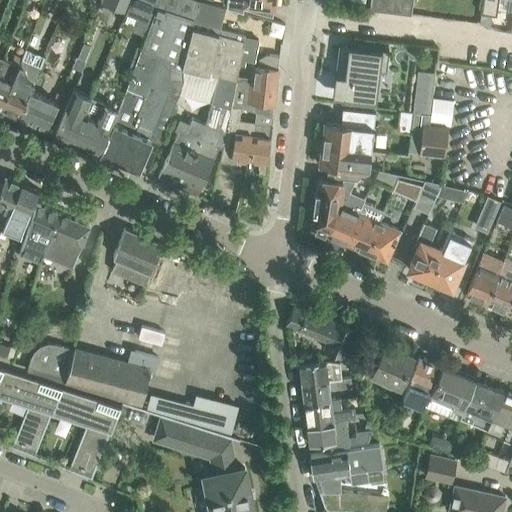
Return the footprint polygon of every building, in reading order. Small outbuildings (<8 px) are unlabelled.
[(130,0),(103,0),(102,4),(125,14),(130,0)] [(200,0),(158,0),(157,5),(195,18),(200,0)] [(225,0),(226,3),(242,7),(269,15),(271,5),(274,6),(274,0),(225,0)] [(370,0),(370,7),(411,13),(412,11),(413,0),(370,0)] [(511,0),(482,0),(480,12),(496,15),(498,0),(511,0),(511,15),(511,17),(511,16),(511,0)] [(179,92),(180,92),(184,84),(184,66),(183,66),(195,18),(157,5),(127,86),(145,93),(138,111),(132,108),(127,120),(116,116),(114,121),(101,151),(139,167),(169,96),(177,99),(179,92)] [(219,144),(222,146),(223,146),(232,101),(236,79),(246,32),(195,19),(195,18),(183,66),(184,66),(184,84),(180,92),(211,100),(206,122),(192,116),(186,129),(180,127),(159,175),(198,192),(219,144)] [(386,71),(389,50),(338,44),(335,73),(344,74),(344,78),(334,77),(332,94),(342,95),(376,99),(379,70),(386,71)] [(25,49),(22,57),(0,108),(19,116),(30,89),(31,89),(44,58),(25,49)] [(276,86),(280,54),(265,53),(259,57),(258,65),(251,64),(249,80),(248,83),(276,86)] [(0,107),(0,108),(22,57),(15,54),(11,61),(5,59),(0,71),(0,107)] [(446,54),(444,67),(459,69),(461,56),(446,54)] [(274,103),(276,86),(248,83),(249,80),(236,79),(232,101),(242,105),(241,105),(256,110),(265,113),(272,115),(273,103),(274,103)] [(58,101),(31,89),(30,89),(19,116),(47,128),(58,101)] [(72,138),(90,95),(74,89),(56,132),(72,138)] [(90,95),(72,138),(101,151),(114,121),(116,116),(119,107),(90,95)] [(415,95),(413,111),(424,112),(429,113),(431,97),(415,95)] [(450,124),(453,99),(431,96),(431,97),(429,113),(428,121),(449,124),(450,124)] [(255,120),(239,118),(241,105),(242,105),(232,101),(223,146),(222,146),(220,160),(232,162),(233,156),(250,159),(255,120)] [(342,108),(341,123),(325,121),(325,124),(322,123),(321,132),(324,132),(323,144),(369,150),(370,151),(375,111),(342,108)] [(271,137),(272,124),(264,123),(265,113),(256,110),(255,120),(250,159),(260,160),(259,171),(265,172),(271,137)] [(410,131),(413,112),(401,110),(399,130),(410,131)] [(447,138),(449,124),(428,121),(429,113),(424,112),(413,111),(413,112),(410,131),(408,150),(419,151),(446,154),(447,138)] [(368,167),(369,150),(323,144),(321,153),(319,152),(318,162),(320,162),(320,164),(328,165),(326,175),(356,179),(368,167)] [(398,176),(399,173),(379,168),(376,176),(394,185),(398,176)] [(6,220),(22,182),(6,174),(0,187),(0,206),(3,208),(0,214),(0,217),(6,220)] [(416,198),(423,183),(398,176),(394,185),(393,188),(416,198)] [(341,203),(343,180),(318,177),(312,226),(328,233),(338,202),(341,203)] [(359,209),(350,205),(350,199),(351,199),(352,182),(343,180),(341,203),(338,202),(328,233),(337,237),(336,239),(343,242),(344,240),(346,241),(359,209)] [(26,219),(39,189),(22,182),(6,220),(5,222),(1,230),(20,237),(26,219)] [(464,200),(467,188),(442,182),(437,194),(464,200)] [(487,195),(482,206),(495,212),(500,201),(487,195)] [(384,208),(373,203),(364,199),(359,209),(346,241),(359,246),(358,249),(365,252),(380,218),(384,208)] [(24,237),(18,253),(37,261),(41,253),(58,212),(37,203),(24,237)] [(511,206),(503,203),(495,224),(511,230),(511,206)] [(81,244),(89,225),(58,212),(41,253),(71,265),(80,244),(81,244)] [(397,244),(400,236),(398,235),(401,227),(380,218),(365,252),(373,256),(374,253),(387,259),(394,242),(397,244)] [(477,218),(474,226),(487,232),(490,223),(477,218)] [(443,246),(431,240),(437,226),(424,221),(418,236),(421,237),(408,268),(419,272),(417,275),(426,279),(428,276),(430,277),(443,246)] [(145,283),(163,243),(125,227),(113,254),(117,256),(111,269),(145,283)] [(443,246),(430,277),(432,278),(431,281),(440,285),(441,282),(451,286),(465,255),(469,245),(472,237),(464,234),(451,229),(443,246)] [(504,259),(484,250),(466,293),(475,297),(477,301),(481,302),(485,301),(486,302),(504,259)] [(507,310),(511,297),(511,260),(505,254),(504,259),(486,302),(488,302),(489,306),(495,308),(498,307),(507,310)] [(356,329),(306,309),(294,304),(286,322),(326,339),(323,347),(345,355),(356,329)] [(66,375),(75,347),(64,344),(56,342),(52,341),(50,342),(48,342),(42,343),(36,347),(33,351),(31,355),(30,361),(29,365),(66,375)] [(400,385),(413,354),(385,342),(380,356),(369,351),(358,377),(370,383),(374,374),(400,385)] [(141,403),(151,365),(75,344),(75,347),(66,375),(65,382),(141,403)] [(419,355),(401,400),(422,408),(427,395),(430,388),(427,386),(437,362),(419,355)] [(342,376),(340,366),(350,364),(350,361),(322,358),(299,361),(301,382),(351,376),(351,375),(342,376)] [(474,377),(459,371),(440,363),(433,379),(430,388),(427,395),(452,405),(448,414),(459,418),(460,415),(459,414),(474,377)] [(52,410),(61,383),(3,364),(0,373),(0,392),(29,402),(12,444),(35,453),(52,410)] [(331,398),(330,388),(352,385),(351,376),(301,382),(304,402),(341,398),(341,397),(331,398)] [(488,427),(504,389),(474,377),(459,414),(460,415),(487,426),(488,427)] [(121,402),(61,383),(52,410),(87,421),(69,467),(92,476),(121,402)] [(504,437),(511,416),(511,392),(504,389),(488,427),(487,426),(486,430),(504,437)] [(151,393),(149,403),(172,409),(175,399),(151,393)] [(195,394),(189,418),(199,420),(205,396),(195,394)] [(355,415),(355,406),(342,407),(341,398),(304,402),(307,422),(346,418),(346,417),(355,415)] [(253,511),(249,489),(244,466),(237,467),(230,435),(239,438),(240,437),(122,400),(122,401),(161,414),(153,438),(210,456),(213,472),(204,474),(212,511),(253,511)] [(228,402),(222,426),(231,428),(237,405),(228,402)] [(348,434),(346,418),(307,422),(309,443),(321,441),(322,449),(350,445),(350,443),(369,440),(368,432),(348,434)] [(383,467),(380,444),(311,453),(314,477),(318,476),(324,490),(339,489),(339,473),(383,467)] [(494,466),(498,454),(484,448),(480,461),(494,466)] [(452,480),(457,457),(430,451),(425,475),(452,480)] [(506,469),(510,458),(498,454),(494,466),(506,469)] [(501,511),(505,495),(455,484),(449,510),(458,511),(501,511)] [(324,490),(320,490),(326,508),(349,508),(386,511),(388,494),(346,489),(339,489),(324,490)]
